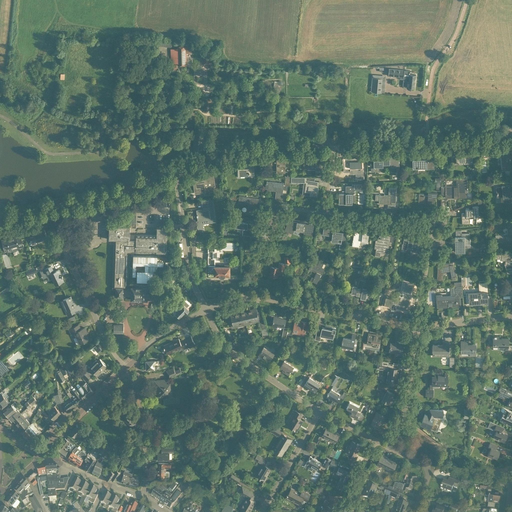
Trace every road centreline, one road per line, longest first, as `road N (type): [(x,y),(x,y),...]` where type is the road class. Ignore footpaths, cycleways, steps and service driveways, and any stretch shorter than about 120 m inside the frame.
road 1 (residential): [(206,310),(270,297),(418,326)]
road 2 (residential): [(324,212),(429,233),(418,326)]
road 3 (residential): [(334,143),(511,134)]
road 4 (residential): [(125,368),(107,346),(50,212)]
road 5 (residential): [(176,174),(233,152),(334,143)]
road 6 (residential): [(206,310),(228,350),(319,412)]
road 7 (residential): [(176,174),(187,262),(206,310)]
road 8 (residential): [(50,212),(135,194),(176,174)]
road 9 (residential): [(418,326),(407,401),(385,445)]
road 10 (residential): [(40,455),(125,368)]
